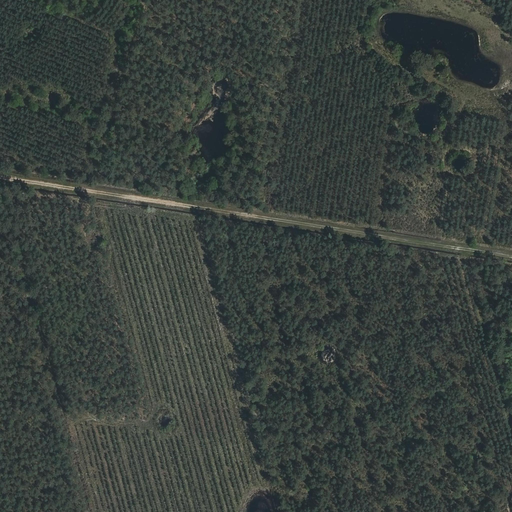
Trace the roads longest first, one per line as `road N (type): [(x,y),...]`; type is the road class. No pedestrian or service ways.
road 1 (track): [(511,255),(0,176)]
road 2 (track): [(434,243),(461,84)]
